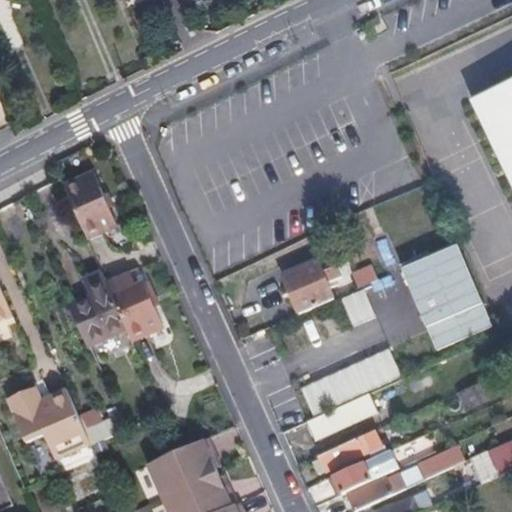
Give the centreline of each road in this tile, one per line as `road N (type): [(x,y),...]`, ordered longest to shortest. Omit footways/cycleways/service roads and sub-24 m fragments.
road 1 (residential): [(296,511),(113,107)]
road 2 (residential): [(113,107),(331,0)]
road 3 (residential): [(0,165),(113,107)]
